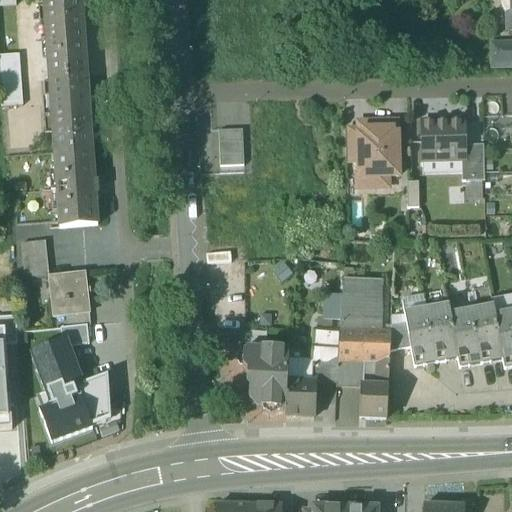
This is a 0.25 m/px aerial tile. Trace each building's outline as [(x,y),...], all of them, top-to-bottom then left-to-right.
[(14,0),(0,0),(0,8),(15,8),(14,0)] [(511,0),(502,0),(502,1),(504,9),(507,16),(508,31),(511,31),(511,0)] [(81,3),(43,5),(49,80),(86,78),(81,3)] [(511,46),(491,47),(491,71),(511,70),(511,46)] [(19,57),(0,58),(0,83),(20,82),(19,57)] [(86,78),(49,80),(54,156),(92,153),(86,78)] [(20,82),(0,83),(0,106),(0,110),(22,108),(20,82)] [(464,123),(420,124),(421,163),(461,162),(466,162),(466,148),(465,148),(464,123)] [(401,179),(400,126),(358,127),(358,133),(358,164),(359,192),(393,192),(393,179),(401,179)] [(215,132),(217,168),(243,167),(242,131),(215,132)] [(358,133),(345,134),(346,165),(358,164),(358,133)] [(483,147),(466,148),(466,162),(461,162),(461,184),(484,184),(483,154),(483,147)] [(92,153),(54,156),(59,230),(97,227),(92,153)] [(419,186),(406,186),(407,211),(420,211),(419,186)] [(385,226),(373,229),(376,241),(387,238),(385,226)] [(44,244),(21,246),(25,282),(48,280),(44,244)] [(84,276),(48,280),(53,320),(66,318),(88,316),(89,316),(84,276)] [(382,284),(343,283),(340,333),(336,387),(336,388),(360,388),(360,387),(363,387),(364,361),(364,355),(368,355),(376,356),(376,351),(389,352),(390,335),(380,334),(382,284)] [(448,308),(426,311),(436,366),(458,362),(449,316),(448,308)] [(492,308),(471,312),(481,366),(502,362),(494,317),(492,308)] [(426,311),(404,316),(405,325),(410,350),(414,370),(436,366),(426,311)] [(471,312),(449,316),(458,362),(459,370),(481,366),(471,312)] [(511,313),(494,317),(502,362),(504,371),(511,369),(511,313)] [(88,316),(66,318),(68,330),(87,329),(90,328),(88,316)] [(332,322),(318,321),(317,331),(331,332),(332,322)] [(18,350),(16,322),(0,323),(0,351),(7,351),(18,350)] [(405,325),(390,328),(390,335),(389,352),(389,354),(410,350),(405,325)] [(68,330),(60,331),(61,345),(66,343),(69,349),(89,347),(87,329),(68,330)] [(340,333),(314,331),(311,374),(322,374),(321,386),(336,387),(340,333)] [(266,335),(244,334),(243,346),(265,347),(266,335)] [(107,378),(83,387),(69,349),(66,343),(61,345),(30,357),(50,410),(39,414),(50,447),(91,432),(111,426),(107,378)] [(288,352),(247,350),(243,354),(242,369),(246,373),(250,374),(248,402),(256,411),(285,412),(288,352)] [(0,437),(13,437),(7,351),(0,351),(0,437)] [(389,352),(376,351),(376,356),(375,388),(387,389),(389,354),(389,352)] [(307,354),(290,353),(289,362),(306,363),(307,354)] [(315,383),(287,383),(285,419),(314,420),(315,383)] [(363,387),(360,387),(360,388),(358,421),(386,422),(387,389),(363,387)]
